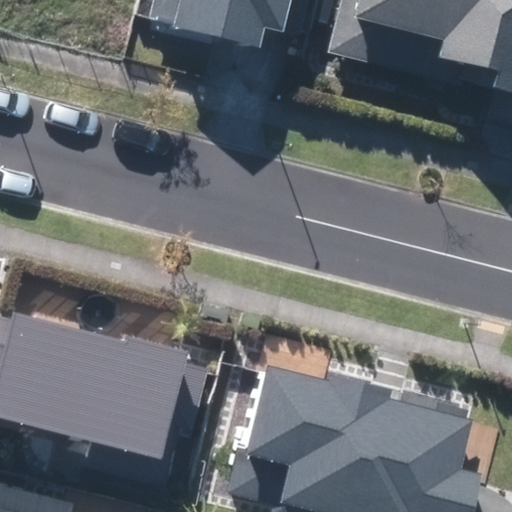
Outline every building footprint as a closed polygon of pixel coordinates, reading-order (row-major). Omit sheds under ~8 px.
[(253,48),(258,28),(263,29),(274,32),(276,27),(295,32),(302,0),(151,0),(148,15),(166,19),(164,26),(253,48)] [(480,115),(511,123),(511,0),(335,0),(323,49),(487,89),(480,115)] [(89,463),(162,481),(175,427),(193,431),(208,371),(178,363),(181,352),(117,337),(116,341),(6,314),(5,318),(0,316),(0,417),(94,441),(89,463)] [(265,511),(461,511),(462,511),(471,475),(450,470),(464,416),(402,401),(400,407),(378,402),(381,391),(375,389),(376,384),(324,371),(323,377),(258,361),(234,455),(277,466),(265,511)] [(70,511),(72,507),(0,487),(0,511),(70,511)]
